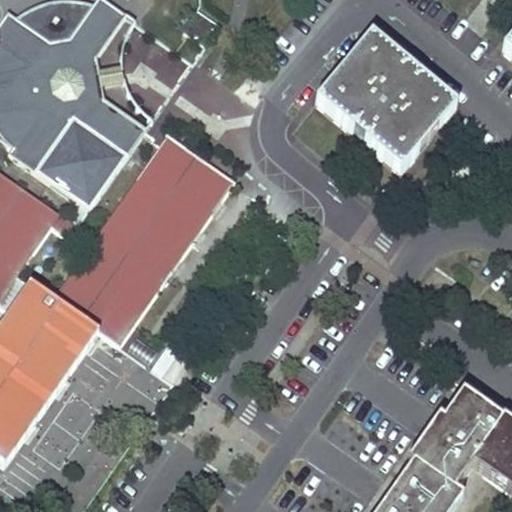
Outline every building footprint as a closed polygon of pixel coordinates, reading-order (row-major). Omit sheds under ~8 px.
[(0,313),(4,317),(14,279),(46,230),(82,255),(90,242),(75,230),(142,132),(101,103),(92,61),(100,50),(124,19),(97,0),(95,0),(91,6),(74,31),(66,42),(48,46),(29,33),(13,20),(5,15),(0,22),(0,142),(4,147),(8,152),(4,156),(77,209),(65,224),(0,178),(0,313)] [(58,4),(49,5),(43,7),(35,9),(24,13),(13,20),(29,33),(53,16),(73,3),(58,4)] [(91,6),(73,3),(53,16),(74,31),(91,6)] [(218,26),(195,11),(179,33),(201,49),(218,26)] [(74,31),(53,16),(29,33),(48,46),(66,42),(74,31)] [(511,37),(500,53),(511,63),(511,37)] [(451,111),(366,41),(313,105),(398,174),(451,111)] [(228,186),(161,137),(90,242),(82,255),(48,303),(14,279),(4,317),(0,322),(0,467),(1,468),(95,334),(116,350),(228,186)] [(451,511),(458,502),(449,495),(468,467),(498,424),(459,398),(441,425),(435,422),(404,465),(408,468),(377,511),(451,511)] [(498,424),(468,467),(511,498),(511,432),(499,423),(498,424)]
